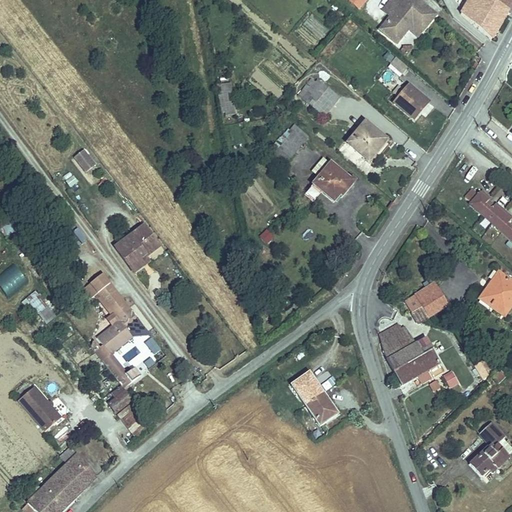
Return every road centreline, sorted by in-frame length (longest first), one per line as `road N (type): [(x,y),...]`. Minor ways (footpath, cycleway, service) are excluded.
road 1 (unclassified): [(77,511),(178,420),(359,291)]
road 2 (residential): [(511,35),(359,291)]
road 3 (residential): [(359,291),(360,327),(425,511)]
